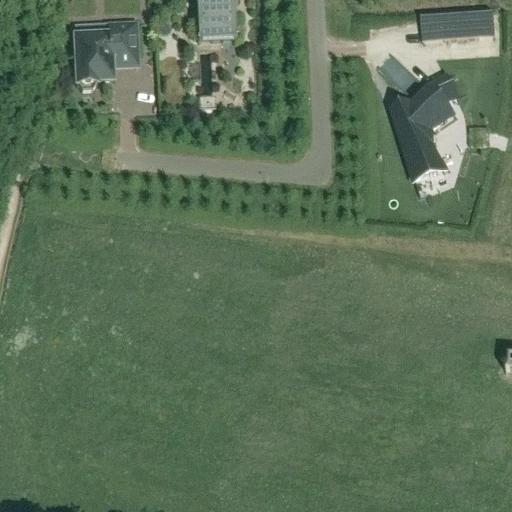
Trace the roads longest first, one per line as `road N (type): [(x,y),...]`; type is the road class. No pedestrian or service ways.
road 1 (unclassified): [(315,0),(323,178),(117,162)]
road 2 (unknown): [(0,149),(23,163),(24,191),(0,302)]
road 3 (track): [(17,149),(6,0)]
